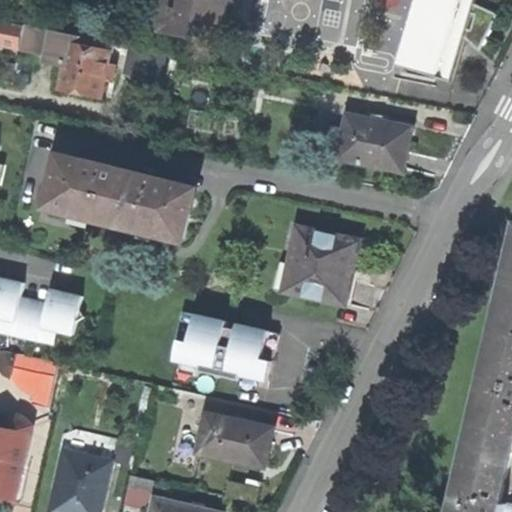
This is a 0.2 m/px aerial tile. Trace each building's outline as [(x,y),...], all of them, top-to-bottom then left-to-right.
[(162,0),(156,31),(226,45),(235,0),(232,0),(162,0)] [(416,0),(398,64),(453,82),(466,37),(480,49),(499,14),(476,3),(476,0),(416,0)] [(0,44),(21,49),(26,26),(0,20),(0,44)] [(21,49),(41,53),(46,30),(26,26),(21,49)] [(115,67),(109,66),(111,53),(89,49),(91,38),(53,31),(48,62),(64,65),(60,89),(79,92),(102,97),(105,81),(112,83),(115,67)] [(159,79),(164,54),(131,47),(126,73),(159,79)] [(425,75),(408,72),(407,78),(423,82),(425,75)] [(340,157),(404,170),(407,152),(412,128),(349,116),(347,125),(335,122),(329,150),(341,152),(340,157)] [(53,207),(185,238),(191,210),(195,192),(65,160),(53,207)] [(299,229),(286,289),(347,303),(354,274),(360,242),(299,229)] [(0,318),(2,319),(17,322),(20,308),(22,298),(25,283),(11,280),(0,277),(0,318)] [(47,314),(44,329),(58,332),(75,335),(78,323),(86,317),(80,309),(83,297),(68,293),(52,290),(49,304),(47,314)] [(49,304),(22,298),(20,308),(34,311),(47,314),(49,304)] [(34,311),(20,308),(17,322),(14,335),(28,338),(34,311)] [(44,329),(47,314),(34,311),(28,338),(41,341),(44,329)] [(242,375),(269,381),(280,334),(240,325),(239,330),(227,328),(229,322),(184,312),(177,342),(181,343),(177,361),(203,367),(202,372),(230,378),(230,377),(231,370),(243,372),(242,375)] [(0,328),(0,332),(14,335),(17,322),(2,319),(0,328)] [(492,379),(478,442),(511,450),(511,326),(504,324),(492,379)] [(55,344),(58,332),(44,329),(41,341),(55,344)] [(1,367),(14,370),(18,354),(4,351),(1,367)] [(39,375),(55,379),(59,363),(18,354),(14,370),(39,375)] [(26,394),(34,396),(39,375),(14,370),(13,374),(13,379),(15,383),(19,389),(26,394)] [(242,377),(242,375),(243,372),(231,370),(230,377),(241,379),(242,377)] [(55,379),(39,375),(34,396),(32,405),(49,408),(55,379)] [(29,468),(24,466),(33,427),(23,417),(2,413),(0,424),(0,504),(14,507),(22,504),(29,468)] [(274,430),(207,415),(198,453),(266,468),(269,451),(274,430)] [(466,496),(462,511),(511,511),(511,503),(502,501),(511,457),(511,450),(478,442),(466,496)] [(101,511),(113,463),(66,451),(52,511),(101,511)] [(133,476),(130,489),(152,493),(155,481),(133,476)] [(127,501),(149,506),(152,493),(130,489),(127,501)] [(215,511),(157,500),(154,511),(215,511)]
